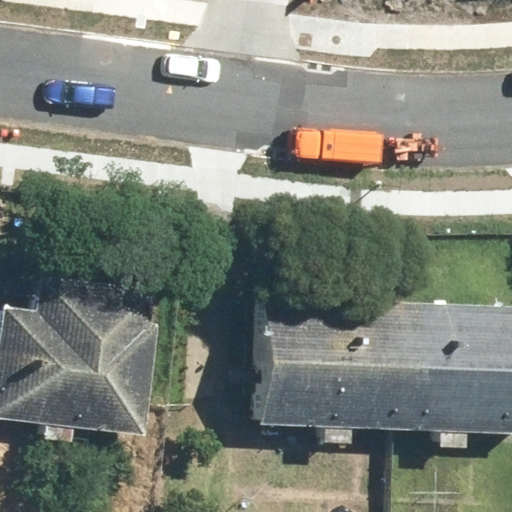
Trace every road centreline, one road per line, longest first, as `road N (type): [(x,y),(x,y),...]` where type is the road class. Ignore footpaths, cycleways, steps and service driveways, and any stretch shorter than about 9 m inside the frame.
road 1 (residential): [(237,94),(374,110),(511,109)]
road 2 (residential): [(0,63),(237,94)]
